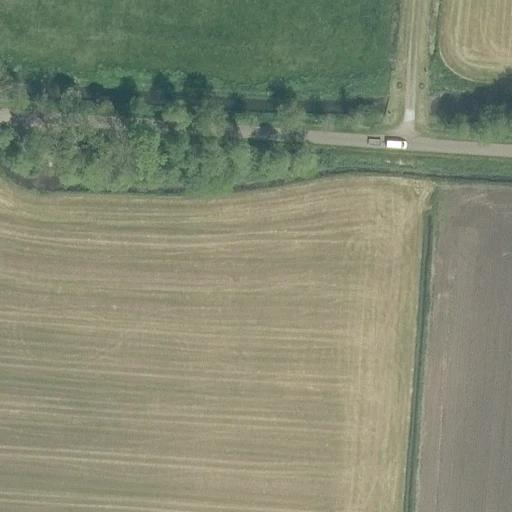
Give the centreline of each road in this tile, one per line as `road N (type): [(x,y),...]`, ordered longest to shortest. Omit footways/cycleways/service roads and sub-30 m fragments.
road 1 (unclassified): [(511,151),(0,111)]
road 2 (track): [(406,143),(417,0)]
